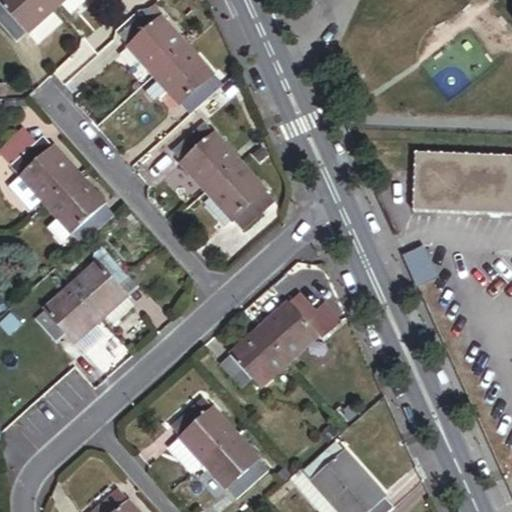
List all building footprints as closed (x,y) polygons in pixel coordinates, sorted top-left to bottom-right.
[(56,8),(49,0),(0,0),(0,24),(17,44),(28,35),(37,46),(62,24),(52,12),(56,8)] [(65,0),(49,0),(56,8),(65,0)] [(89,0),(65,0),(56,8),(67,20),(89,0)] [(164,17),(155,7),(144,17),(153,27),(162,19),(164,17)] [(156,77),(188,48),(162,19),(153,27),(144,17),(121,37),(156,77)] [(190,117),(223,88),(188,48),(156,77),(190,117)] [(241,162),(206,123),(174,152),(208,191),(241,162)] [(0,152),(10,163),(35,140),(22,127),(0,148),(0,152)] [(47,207),(80,178),(44,137),(10,167),(20,178),(10,187),(32,212),(43,202),(47,207)] [(511,217),(511,155),(415,151),(413,213),(511,217)] [(276,202),(241,162),(208,191),(214,198),(234,221),(244,231),(276,202)] [(115,217),(80,178),(47,207),(58,220),(48,229),(62,245),(73,236),(82,246),(99,232),(115,217)] [(234,221),(214,198),(207,204),(227,227),(234,221)] [(438,278),(424,248),(404,257),(418,287),(438,278)] [(129,296),(121,287),(131,278),(110,255),(72,288),(101,321),(108,315),(128,297),(129,296)] [(139,287),(131,278),(121,287),(129,296),(139,287)] [(97,324),(101,321),(72,288),(35,321),(57,346),(69,335),(84,352),(106,334),(97,324)] [(0,313),(8,309),(3,296),(0,297),(0,313)] [(321,343),(342,325),(325,306),(316,313),(301,296),(261,332),(290,364),(318,339),(321,343)] [(116,324),(137,307),(128,297),(108,315),(116,324)] [(261,391),(290,364),(261,332),(222,366),(243,391),(254,382),(261,391)] [(205,464),(237,436),(205,400),(173,428),(181,438),(169,449),(192,476),(205,464)] [(269,471),(237,436),(205,464),(237,500),(269,471)] [(391,511),(396,509),(337,442),(303,472),(301,471),(291,479),(319,511),(391,511)] [(135,511),(120,494),(98,511),(135,511)]
